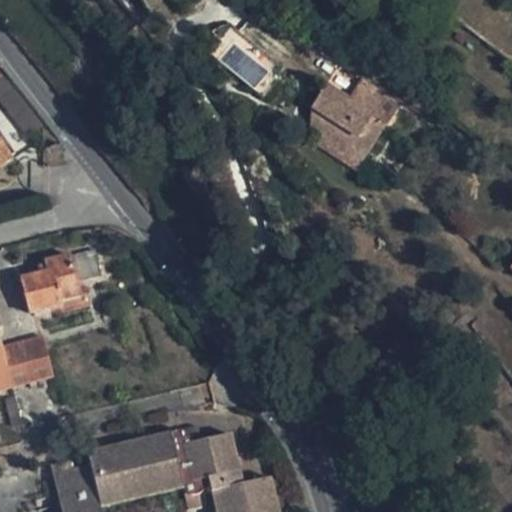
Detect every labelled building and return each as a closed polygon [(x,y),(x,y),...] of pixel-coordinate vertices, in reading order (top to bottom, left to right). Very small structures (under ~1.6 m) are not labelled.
[(230,30),(211,53),(253,89),(272,66),(230,30)] [(349,99),(326,84),(311,109),(325,117),(313,136),(317,138),(345,157),(350,149),(365,157),(387,124),(400,103),(362,79),(349,99)] [(15,98),(20,94),(13,86),(9,90),(15,98)] [(42,123),(20,94),(15,98),(4,106),(27,135),(42,123)] [(325,117),(311,109),(309,133),(313,136),(325,117)] [(0,165),(10,160),(8,155),(14,152),(0,132),(0,165)] [(313,145),(341,163),(345,157),(317,138),(313,145)] [(356,172),(365,157),(350,149),(345,157),(341,163),(356,172)] [(70,256),(77,280),(90,275),(84,252),(70,256)] [(46,271),(40,272),(19,278),(29,314),(59,306),(61,313),(90,306),(86,293),(80,294),(77,280),(70,256),(70,255),(44,262),(45,265),(46,271)] [(0,342),(0,390),(55,375),(44,336),(1,346),(0,342)] [(179,432),(171,434),(184,489),(186,493),(192,496),(198,495),(202,491),(204,486),(203,479),(191,482),(183,447),(212,439),(210,432),(181,439),(179,432)] [(102,511),(101,509),(184,489),(171,434),(88,454),(92,471),(73,475),(72,471),(54,475),(62,511),(102,511)] [(212,439),(183,447),(191,482),(203,479),(211,477),(215,492),(211,493),(215,511),(278,511),(271,479),(242,485),(229,435),(212,439)]
